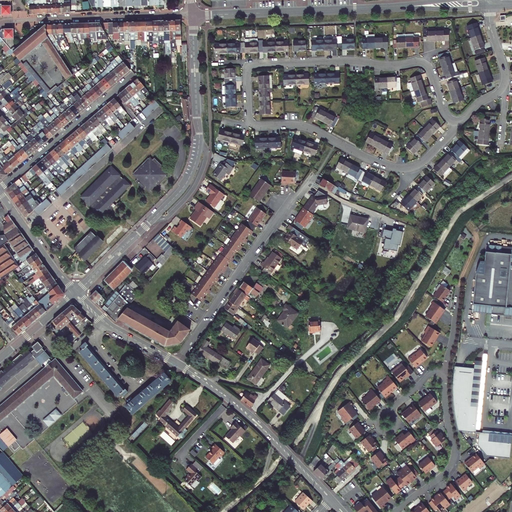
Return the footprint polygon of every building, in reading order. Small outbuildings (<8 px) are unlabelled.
[(33,0),(31,0),(27,4),(30,8),(31,14),(36,14),(36,5),(34,1),(33,0)] [(64,0),(65,13),(71,12),(71,5),(75,5),(74,0),(64,0)] [(0,15),(11,15),(11,6),(2,6),(2,5),(0,4),(0,15)] [(121,22),(104,23),(107,29),(111,29),(111,35),(116,35),(116,39),(121,39),(121,36),(121,22)] [(102,23),(98,23),(98,31),(98,38),(99,39),(111,39),(102,23)] [(479,23),(470,26),(473,38),(483,35),(479,23)] [(16,29),(4,29),(4,31),(0,31),(0,33),(5,40),(23,60),(44,43),(50,37),(48,34),(48,24),(41,25),(42,29),(18,50),(16,47),(16,29)] [(54,34),(53,24),(48,24),(48,34),(50,37),(51,39),(56,39),(54,34)] [(59,34),(59,24),(53,24),(54,34),(56,39),(62,39),(59,34)] [(65,24),(59,24),(59,34),(62,39),(63,41),(66,40),(67,44),(68,44),(65,33),(65,32),(65,24)] [(446,31),(437,31),(438,40),(446,40),(446,43),(450,43),(449,28),(446,29),(446,31)] [(437,31),(424,32),(425,41),(438,40),(437,31)] [(365,47),(377,46),(377,37),(377,33),(369,33),(369,37),(365,37),(365,47)] [(335,38),(326,38),(327,48),(339,48),(339,35),(335,35),(335,38)] [(395,49),(408,48),(407,35),(399,35),(399,38),(398,38),(398,40),(394,41),(395,49)] [(407,35),(408,48),(420,48),(420,38),(416,38),(416,35),(407,35)] [(483,35),(473,38),(477,50),(487,47),(483,35)] [(389,36),(377,37),(377,46),(390,46),(389,36)] [(58,49),(55,45),(51,39),(50,37),(44,43),(53,57),(60,52),(58,49)] [(243,51),(260,50),(260,38),(260,37),(251,37),(251,41),(246,41),(242,41),(243,51)] [(278,50),(278,40),(265,40),(265,38),(260,38),(260,50),(278,50)] [(314,49),(327,48),(326,38),(314,39),(314,49)] [(344,48),(356,48),(356,38),(344,38),(344,48)] [(309,49),(308,39),(296,39),(296,49),(309,49)] [(278,40),(278,50),(291,50),(291,40),(278,40)] [(217,52),(230,51),(229,41),(217,42),(217,52)] [(230,51),(243,51),(242,41),(229,41),(230,51)] [(454,63),(450,51),(441,54),(444,66),(454,63)] [(53,57),(68,79),(74,75),(60,52),(53,57)] [(118,61),(128,73),(131,70),(120,55),(116,59),(118,61)] [(478,60),(481,72),(491,69),(487,57),(478,60)] [(118,61),(114,64),(124,76),(128,73),(118,61)] [(448,74),(449,77),(460,74),(459,71),(457,72),(454,63),(444,66),(447,75),(448,74)] [(114,64),(110,68),(120,79),(124,76),(114,64)] [(105,69),(107,72),(116,83),(120,79),(110,68),(108,66),(105,69)] [(236,67),(226,68),(226,80),(236,80),(236,67)] [(494,81),(491,69),(481,72),(485,84),(494,81)] [(340,71),(327,72),(328,82),(340,81),(340,71)] [(107,72),(103,75),(112,86),(116,83),(107,72)] [(297,73),(297,83),(310,82),(309,72),(297,73)] [(327,72),(315,72),(316,82),(328,82),(327,72)] [(449,81),(452,90),(462,87),(459,78),(466,76),(465,72),(460,74),(449,77),(450,80),(449,81)] [(285,73),(285,83),(297,83),(297,73),(285,73)] [(260,74),(260,87),(274,86),(274,78),(270,78),(270,74),(260,74)] [(103,75),(99,78),(108,89),(112,86),(103,75)] [(416,90),(426,87),(422,75),(412,78),(416,90)] [(390,76),(377,77),(378,85),(381,85),(381,87),(390,87),(390,76)] [(400,76),(390,76),(390,87),(400,87),(400,90),(403,90),(403,78),(400,78),(400,76)] [(108,89),(99,78),(95,82),(105,93),(108,89)] [(149,91),(139,78),(135,81),(146,94),(149,91)] [(236,80),(226,80),(227,93),(237,93),(236,80)] [(16,81),(7,88),(9,90),(18,82),(16,81)] [(135,81),(131,85),(141,96),(143,98),(147,95),(146,94),(135,81)] [(105,93),(95,82),(91,85),(101,96),(105,93)] [(101,96),(91,85),(90,84),(86,87),(87,88),(97,99),(101,96)] [(57,85),(49,92),(50,94),(59,87),(57,85)] [(131,85),(128,88),(140,102),(142,101),(139,98),(141,96),(131,85)] [(9,95),(2,100),(6,104),(16,96),(17,95),(15,92),(20,88),(18,86),(9,95)] [(261,100),(271,100),(270,90),(274,90),(274,86),(260,87),(261,100)] [(45,97),(48,95),(43,87),(40,90),(45,97)] [(429,99),(426,87),(416,90),(420,102),(422,101),(424,107),(434,104),(432,98),(429,99)] [(462,87),(452,90),(455,101),(465,98),(462,87)] [(97,99),(87,88),(84,92),(93,103),(97,99)] [(128,88),(124,91),(136,106),(140,102),(128,88)] [(0,94),(0,97),(2,100),(9,95),(5,90),(0,94)] [(136,106),(124,91),(120,94),(135,112),(138,109),(136,106)] [(80,95),(83,98),(89,106),(93,103),(84,92),(80,95)] [(237,93),(227,93),(227,106),(237,105),(237,93)] [(16,103),(9,109),(13,113),(20,107),(22,106),(25,103),(23,101),(28,96),(26,95),(16,103)] [(18,99),(16,96),(6,104),(9,109),(16,103),(15,101),(18,99)] [(192,118),(191,97),(184,98),(187,118),(192,118)] [(73,102),(75,105),(82,112),(85,109),(79,101),(76,98),(72,101),(73,102)] [(83,98),(79,101),(85,109),(89,106),(83,98)] [(116,98),(112,101),(122,112),(126,117),(128,116),(126,114),(123,110),(125,109),(116,98)] [(271,100),(261,100),(261,112),(271,112),(271,100)] [(112,101),(108,104),(118,116),(122,112),(112,101)] [(108,104),(104,108),(116,121),(120,118),(118,116),(108,104)] [(82,112),(75,105),(71,108),(78,116),(82,112)] [(324,120),(328,111),(317,105),(314,112),(316,113),(315,115),(324,120)] [(52,109),(56,114),(66,125),(70,122),(58,108),(56,106),(52,109)] [(59,106),(58,108),(70,122),(74,119),(67,111),(65,108),(63,110),(59,106)] [(20,107),(13,113),(19,119),(20,119),(23,115),(25,114),(20,107)] [(71,108),(67,111),(74,119),(78,116),(71,108)] [(104,108),(100,111),(112,126),(116,122),(116,121),(104,108)] [(100,111),(95,115),(104,126),(107,129),(112,126),(100,111)] [(334,126),(339,116),(328,111),(324,120),(334,126)] [(62,129),(52,117),(49,113),(45,116),(59,132),(62,129)] [(66,125),(56,114),(52,117),(62,129),(66,125)] [(95,115),(91,119),(100,130),(104,126),(95,115)] [(48,128),(55,135),(59,132),(45,116),(42,120),(42,121),(48,128)] [(426,127),(433,134),(442,126),(435,118),(426,127)] [(481,131),(491,132),(492,123),(490,123),(491,119),(483,118),(481,131)] [(6,119),(0,123),(0,124),(2,127),(0,128),(0,131),(2,134),(7,129),(12,125),(6,119)] [(100,130),(91,119),(87,123),(97,135),(101,131),(100,130)] [(39,126),(44,131),(48,128),(42,121),(38,124),(39,126)] [(97,135),(87,123),(82,126),(93,139),(97,135)] [(35,129),(37,131),(46,142),(50,139),(44,131),(39,126),(35,129)] [(82,126),(78,130),(88,142),(93,139),(82,126)] [(426,140),(427,141),(433,134),(426,127),(420,134),(421,135),(419,138),(424,143),(426,140)] [(55,135),(48,128),(44,131),(50,139),(55,135)] [(234,132),(222,129),(220,139),(232,142),(234,132)] [(78,130),(73,134),(80,142),(83,140),(87,144),(89,143),(88,142),(78,130)] [(37,131),(33,134),(43,146),(46,142),(37,131)] [(491,132),(481,131),(480,144),(490,144),(491,132)] [(21,136),(35,152),(39,149),(29,138),(24,132),(21,135),(21,136)] [(246,135),(234,132),(232,142),(244,145),(245,139),(246,135)] [(372,132),(368,140),(378,146),(383,138),(372,132)] [(43,146),(33,134),(29,138),(39,149),(43,146)] [(84,147),(80,142),(73,134),(69,138),(80,151),(84,147)] [(307,140),(296,135),(292,144),(304,149),(307,140)] [(23,143),(21,145),(31,156),(35,152),(21,136),(19,138),(23,143)] [(281,136),(268,137),(269,147),(281,147),(281,136)] [(414,151),(416,152),(424,144),(424,143),(419,138),(417,136),(408,145),(410,147),(409,148),(413,152),(414,151)] [(268,137),(256,137),(256,147),(269,147),(268,137)] [(69,138),(65,141),(76,154),(80,151),(69,138)] [(389,152),(393,143),(383,138),(378,146),(389,152)] [(319,144),(307,140),(304,149),(315,153),(319,144)] [(13,143),(20,152),(27,159),(31,156),(21,145),(19,146),(14,141),(12,142),(13,143)] [(65,141),(60,145),(70,157),(73,154),(77,160),(79,158),(76,154),(65,141)] [(454,151),(463,160),(472,151),(462,142),(453,151),(454,151)] [(70,157),(60,145),(56,149),(62,157),(65,155),(68,158),(70,157)] [(70,166),(62,157),(56,149),(51,153),(65,169),(70,166)] [(461,163),(463,160),(454,151),(452,154),(451,153),(445,160),(452,166),(458,160),(461,163)] [(20,152),(16,155),(23,163),(27,159),(20,152)] [(51,153),(47,156),(58,171),(61,173),(65,169),(51,153)] [(16,168),(23,163),(16,155),(9,160),(16,168)] [(47,156),(42,160),(54,174),(58,171),(47,156)] [(137,180),(143,186),(165,165),(157,156),(155,158),(154,160),(151,157),(136,171),(136,172),(141,176),(139,178),(137,180)] [(345,156),(340,165),(350,171),(355,162),(345,156)] [(16,168),(9,160),(6,164),(12,172),(16,168)] [(42,160),(38,164),(48,175),(50,174),(54,178),(56,176),(54,174),(42,160)] [(443,175),(452,166),(445,160),(436,169),(443,175)] [(224,164),(222,162),(214,174),(222,180),(227,172),(230,174),(235,167),(226,161),(224,164)] [(363,167),(355,162),(350,171),(359,176),(358,177),(361,179),(366,170),(363,168),(363,167)] [(5,166),(4,167),(1,169),(3,172),(0,174),(0,178),(0,179),(3,179),(12,172),(6,164),(5,164),(4,165),(5,166)] [(48,175),(38,164),(34,167),(38,173),(51,188),(55,184),(48,175)] [(165,165),(143,186),(145,188),(147,186),(149,185),(153,190),(154,190),(160,185),(159,184),(162,180),(164,181),(169,176),(169,175),(166,172),(167,171),(169,169),(165,165)] [(113,166),(83,196),(96,209),(93,212),(95,213),(96,214),(98,215),(100,215),(101,215),(103,215),(105,215),(107,214),(108,214),(110,213),(111,211),(116,207),(113,204),(116,202),(114,201),(131,183),(113,166)] [(291,182),(296,183),(297,171),(284,170),(283,183),(288,184),(288,183),(288,182),(291,182)] [(364,178),(373,183),(377,175),(369,170),(368,171),(366,170),(361,179),(364,180),(364,178)] [(388,181),(377,175),(373,183),(383,189),(388,181)] [(426,190),(428,192),(437,183),(430,176),(421,185),(421,186),(426,190)] [(9,191),(11,194),(20,187),(25,183),(21,178),(9,189),(9,191)] [(267,190),(271,184),(263,178),(251,195),(261,201),(268,191),(267,190)] [(325,178),(321,184),(333,191),(335,187),(340,190),(342,187),(337,184),(336,185),(331,182),(325,178)] [(226,194),(211,184),(207,190),(212,193),(207,201),(216,207),(226,194)] [(11,194),(13,198),(22,191),(27,188),(25,186),(20,189),(20,187),(11,194)] [(426,190),(421,186),(420,188),(419,187),(413,193),(420,200),(426,194),(424,192),(426,190)] [(305,208),(314,213),(319,205),(328,203),(327,194),(319,190),(316,194),(316,195),(317,196),(316,198),(312,195),(305,207),(305,208)] [(13,198),(16,202),(25,196),(22,191),(13,198)] [(16,202),(19,206),(33,196),(30,192),(25,196),(16,202)] [(420,200),(413,193),(404,202),(411,209),(420,200)] [(33,196),(19,206),(23,212),(32,205),(31,204),(36,200),(33,196)] [(32,205),(23,212),(27,217),(35,209),(38,207),(40,204),(43,202),(45,200),(43,198),(34,206),(34,207),(32,205)] [(214,210),(200,200),(195,207),(197,208),(190,217),(201,224),(207,215),(210,217),(214,210)] [(256,213),(250,220),(258,225),(263,219),(264,217),(265,217),(268,213),(259,207),(255,212),(256,213)] [(307,226),(309,223),(308,223),(314,214),(314,213),(305,208),(300,216),(299,216),(296,219),(307,226)] [(353,214),(350,227),(367,231),(370,219),(353,214)] [(0,234),(5,242),(0,245),(0,280),(4,277),(8,274),(14,269),(16,268),(23,262),(22,262),(37,251),(14,218),(5,224),(6,233),(0,234)] [(194,226),(183,218),(180,222),(181,222),(178,226),(176,225),(173,229),(183,236),(189,228),(192,230),(194,226)] [(244,245),(243,244),(245,240),(247,241),(249,238),(248,237),(251,233),(253,234),(255,230),(244,222),(193,293),(204,301),(207,297),(205,296),(209,292),(210,293),(212,290),(211,289),(217,280),(218,281),(221,278),(219,277),(224,271),(225,272),(230,266),(228,265),(231,260),(233,261),(236,257),(234,256),(240,247),(242,248),(244,245)] [(291,231),(289,234),(286,239),(299,248),(305,239),(308,242),(311,237),(291,224),(288,229),(290,230),(291,231)] [(402,245),(405,231),(398,230),(398,231),(385,229),(383,237),(386,238),(384,249),(399,252),(400,245),(402,245)] [(76,247),(82,253),(90,245),(100,236),(94,230),(76,247)] [(160,233),(154,238),(167,251),(172,246),(160,233)] [(106,241),(100,235),(100,236),(90,245),(82,253),(88,259),(106,241)] [(146,247),(155,257),(162,250),(153,240),(146,247)] [(165,254),(170,258),(177,249),(173,245),(165,254)] [(511,315),(511,246),(491,245),(490,252),(487,252),(485,274),(477,273),(474,304),(476,304),(475,312),(489,313),(493,314),(511,315)] [(21,269),(27,265),(40,256),(37,251),(22,262),(23,262),(24,264),(22,266),(22,267),(20,268),(21,269)] [(271,257),(268,261),(277,267),(284,257),(275,251),(271,257)] [(135,267),(143,275),(153,265),(152,264),(155,260),(149,254),(146,258),(145,257),(135,267)] [(44,261),(40,256),(27,265),(29,267),(23,271),(24,274),(30,270),(44,261)] [(31,276),(47,265),(44,261),(30,270),(31,272),(29,273),(31,276)] [(277,267),(268,261),(267,262),(265,261),(263,264),(268,268),(273,272),(277,267)] [(126,262),(108,280),(115,286),(132,268),(126,262)] [(50,270),(47,265),(31,276),(25,279),(24,281),(27,285),(30,283),(41,276),(50,270)] [(37,281),(39,284),(40,283),(53,274),(50,270),(41,276),(42,278),(37,281)] [(56,279),(53,274),(40,283),(42,286),(38,288),(39,291),(43,288),(56,279)] [(120,318),(130,306),(141,293),(139,290),(146,283),(140,276),(132,284),(131,283),(128,287),(127,286),(121,293),(119,292),(106,306),(107,308),(106,309),(118,321),(120,318)] [(60,284),(56,279),(43,288),(44,290),(38,295),(36,293),(35,294),(40,300),(46,295),(50,291),(60,284)] [(248,294),(252,297),(255,299),(258,295),(259,296),(265,287),(259,282),(255,287),(244,279),(240,285),(247,291),(246,292),(248,294)] [(65,292),(60,284),(50,291),(52,294),(54,295),(50,299),(48,297),(46,295),(40,300),(48,310),(65,295),(65,292)] [(435,294),(444,301),(447,296),(452,289),(444,284),(439,290),(438,290),(435,294)] [(239,287),(235,292),(237,293),(231,300),(240,306),(248,294),(246,292),(239,287)] [(38,304),(36,306),(43,314),(48,310),(40,300),(35,294),(32,291),(30,293),(32,295),(31,296),(38,304)] [(98,291),(93,297),(101,305),(107,299),(98,291)] [(240,306),(231,300),(226,307),(235,313),(240,306)] [(443,316),(447,309),(436,302),(435,304),(432,308),(433,309),(428,316),(439,323),(442,319),(440,317),(442,315),(443,316)] [(34,303),(29,307),(38,318),(43,314),(36,306),(34,303)] [(287,303),(284,308),(286,309),(283,314),(284,314),(280,320),(289,327),(300,312),(287,303)] [(15,314),(13,316),(24,330),(29,326),(16,310),(12,306),(12,305),(9,307),(15,314)] [(72,305),(69,308),(77,317),(74,320),(75,321),(73,323),(83,334),(95,323),(75,306),(72,305)] [(16,310),(29,326),(34,322),(25,311),(20,306),(16,310)] [(173,329),(130,306),(120,318),(126,322),(126,323),(136,328),(137,327),(152,336),(152,337),(162,342),(163,342),(168,345),(184,341),(193,328),(180,319),(173,329)] [(25,311),(34,322),(38,318),(29,307),(25,311)] [(69,308),(64,313),(73,323),(75,321),(74,320),(77,317),(69,308)] [(64,313),(55,321),(62,330),(68,325),(75,333),(73,336),(76,340),(83,334),(73,323),(64,313)] [(7,320),(19,334),(24,330),(13,316),(7,320)] [(225,319),(221,325),(224,327),(223,328),(236,337),(241,330),(225,319)] [(312,332),(323,331),(323,320),(311,321),(312,332)] [(438,338),(442,332),(431,325),(427,332),(428,332),(423,339),(433,345),(436,341),(435,341),(437,338),(438,338)] [(72,334),(63,342),(67,347),(76,340),(73,336),(72,334)] [(249,346),(256,351),(257,350),(261,352),(266,346),(262,343),(263,342),(255,337),(249,346)] [(203,352),(220,362),(220,361),(228,366),(230,362),(207,346),(210,342),(206,339),(202,345),(203,352)] [(3,370),(0,372),(0,385),(1,387),(10,380),(11,380),(14,377),(14,376),(18,373),(19,373),(23,370),(22,369),(30,362),(31,363),(34,360),(34,359),(37,357),(38,358),(45,352),(43,349),(44,348),(44,347),(39,341),(33,346),(36,350),(37,351),(33,354),(33,353),(29,350),(23,355),(22,353),(14,361),(15,362),(4,371),(3,370)] [(88,347),(90,346),(87,343),(81,348),(83,351),(81,352),(119,396),(121,395),(123,397),(129,392),(127,389),(125,391),(88,347)] [(125,386),(90,346),(88,347),(125,391),(127,389),(125,386)] [(415,353),(410,357),(417,366),(422,362),(422,361),(429,356),(422,348),(416,353),(415,353)] [(45,352),(38,358),(43,364),(45,363),(49,360),(52,357),(46,351),(45,352)] [(486,353),(485,361),(479,428),(482,429),(490,353),(486,353)] [(0,389),(38,358),(37,357),(34,359),(34,360),(31,363),(30,362),(22,369),(23,370),(19,373),(18,373),(14,376),(14,377),(11,380),(10,380),(1,387),(0,387),(0,389)] [(264,358),(251,378),(259,383),(263,377),(272,364),(264,358)] [(0,422),(56,375),(75,398),(84,391),(57,359),(53,362),(52,361),(47,366),(47,367),(1,406),(0,404),(0,422)] [(479,428),(485,361),(477,360),(477,365),(476,367),(473,367),(455,365),(455,366),(454,378),(453,385),(453,389),(454,400),(455,411),(456,422),(457,425),(457,426),(479,428)] [(410,377),(415,372),(410,365),(407,367),(404,363),(394,371),(402,381),(406,378),(406,377),(409,375),(410,377)] [(129,404),(127,406),(134,414),(173,381),(166,373),(129,404)] [(393,390),(399,385),(390,375),(388,377),(384,380),(385,381),(379,387),(387,396),(391,393),(389,391),(392,389),(393,390)] [(377,403),(382,399),(374,388),(372,390),(369,393),(370,394),(363,399),(371,409),(375,406),(374,404),(376,402),(377,403)] [(279,389),(276,391),(288,402),(290,399),(279,389)] [(248,391),(243,398),(253,406),(257,400),(257,399),(260,395),(257,393),(256,395),(253,392),(252,394),(248,391)] [(288,402),(276,391),(269,399),(285,413),(292,405),(288,402)] [(440,401),(432,392),(427,396),(427,397),(420,402),(427,410),(433,405),(434,405),(440,401)] [(182,432),(199,414),(189,405),(185,410),(191,416),(180,429),(166,417),(177,405),(170,398),(159,410),(159,409),(155,413),(163,420),(162,421),(178,437),(181,439),(183,439),(185,437),(185,435),(182,432)] [(343,418),(347,423),(359,413),(355,408),(354,409),(352,407),(355,404),(352,400),(340,410),(345,417),(343,418)] [(418,417),(423,413),(415,403),(409,407),(410,408),(407,410),(407,409),(403,412),(410,421),(417,416),(418,417)] [(50,427),(63,415),(57,408),(43,420),(50,427)] [(133,426),(120,412),(115,416),(128,430),(133,426)] [(147,420),(131,436),(137,441),(141,436),(140,435),(151,424),(147,420)] [(247,430),(238,421),(233,426),(234,428),(227,436),(234,442),(241,434),(242,435),(247,430)] [(359,438),(368,431),(360,421),(351,428),(359,438)] [(0,445),(5,450),(18,438),(8,427),(0,433),(0,445)] [(431,435),(438,430),(435,427),(428,432),(431,435)] [(440,433),(438,430),(431,435),(433,438),(432,439),(437,446),(446,439),(443,434),(441,432),(440,433)] [(410,431),(406,434),(404,432),(396,438),(396,440),(403,448),(411,441),(412,442),(416,439),(414,436),(410,431)] [(511,434),(482,432),(479,454),(486,462),(492,458),(497,459),(497,456),(511,457),(511,434)] [(378,445),(379,443),(372,434),(363,441),(371,450),(374,448),(378,445)] [(215,448),(207,456),(215,463),(222,456),(224,456),(226,454),(225,451),(217,443),(213,447),(215,448)] [(0,498),(16,484),(25,476),(11,460),(0,446),(0,470),(0,471),(0,498)] [(381,467),(390,460),(382,450),(373,457),(381,467)] [(479,454),(478,452),(473,456),(473,457),(471,459),(470,458),(466,462),(473,471),(480,465),(481,467),(486,462),(479,454)] [(431,455),(421,463),(428,472),(438,464),(431,455)] [(317,456),(314,462),(318,466),(323,461),(317,456)] [(355,458),(352,461),(349,464),(347,463),(343,459),(341,461),(339,458),(337,460),(339,463),(341,461),(342,463),(344,465),(346,467),(352,473),(361,464),(355,458)] [(327,479),(330,475),(335,470),(333,469),(338,464),(339,463),(337,460),(335,459),(333,462),(334,463),(329,468),(329,467),(321,475),(326,480),(327,479)] [(321,475),(329,467),(324,462),(316,470),(321,475)] [(404,468),(413,480),(418,476),(418,475),(421,472),(415,465),(411,468),(408,464),(404,468)] [(189,481),(195,487),(201,480),(202,481),(206,478),(200,473),(202,471),(196,466),(191,471),(194,473),(193,474),(194,475),(192,477),(189,481)] [(341,483),(352,473),(346,467),(339,473),(340,475),(337,478),(341,483)] [(402,475),(399,478),(405,486),(408,483),(409,484),(413,480),(404,468),(399,472),(402,475)] [(474,480),(467,473),(461,478),(460,477),(457,479),(465,489),(468,487),(467,485),(474,480)] [(402,488),(405,486),(399,478),(396,480),(393,477),(388,481),(398,493),(403,489),(402,488)] [(449,487),(446,489),(452,497),(455,495),(458,498),(463,494),(453,482),(448,486),(449,487)] [(0,505),(14,493),(15,492),(13,490),(17,487),(16,487),(18,485),(16,484),(0,498),(0,505)] [(388,501),(393,496),(385,486),(373,496),(383,508),(387,505),(385,502),(388,500),(388,501)] [(449,499),(452,497),(446,489),(443,492),(442,491),(437,495),(447,507),(452,503),(449,499)] [(315,501),(306,492),(297,501),(305,509),(311,503),(312,504),(315,501)] [(16,495),(14,493),(0,505),(0,507),(2,510),(15,497),(19,494),(17,493),(16,495)] [(447,507),(437,495),(432,498),(433,499),(430,502),(439,511),(442,510),(442,511),(447,507)] [(8,511),(19,502),(15,497),(2,510),(3,511),(8,511)] [(370,511),(380,511),(370,499),(364,503),(363,501),(356,507),(359,511),(365,511),(366,511),(369,510),(370,511)] [(21,500),(19,502),(8,511),(16,511),(23,506),(21,504),(24,502),(21,500)] [(432,511),(433,511),(425,502),(419,506),(420,507),(417,509),(417,508),(413,511),(412,511),(432,511)]
